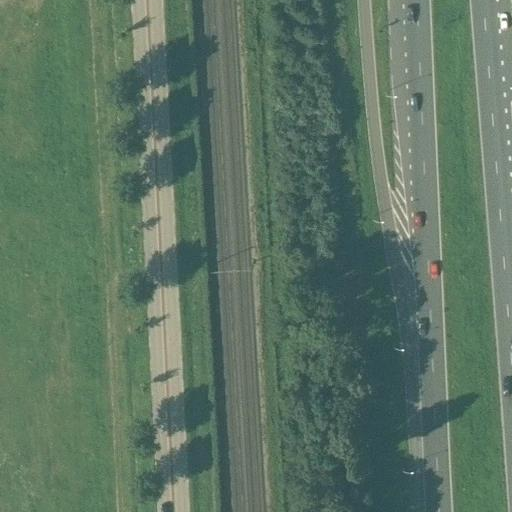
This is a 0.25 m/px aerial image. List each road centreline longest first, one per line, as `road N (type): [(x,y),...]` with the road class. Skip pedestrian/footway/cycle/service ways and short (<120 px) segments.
road 1 (secondary): [(137,0),(163,511)]
road 2 (secondary): [(181,511),(156,0)]
road 3 (primary): [(412,0),(435,511)]
road 4 (primary): [(511,372),(482,0)]
